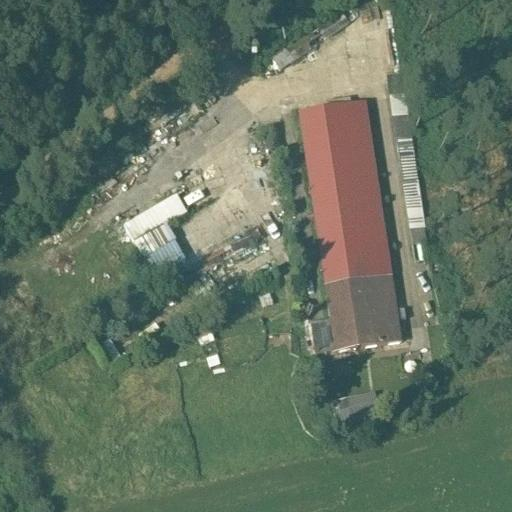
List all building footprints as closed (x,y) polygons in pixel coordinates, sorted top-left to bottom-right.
[(400,346),(365,108),(298,117),(329,323),(310,327),(315,357),(335,355),(336,356),(400,346)] [(176,240),(167,225),(188,213),(177,194),(123,225),(144,259),(176,240)] [(259,229),(207,254),(213,267),(266,242),(259,229)] [(110,338),(102,343),(113,363),(121,359),(110,338)] [(389,427),(380,390),(346,398),(355,435),(389,427)]
